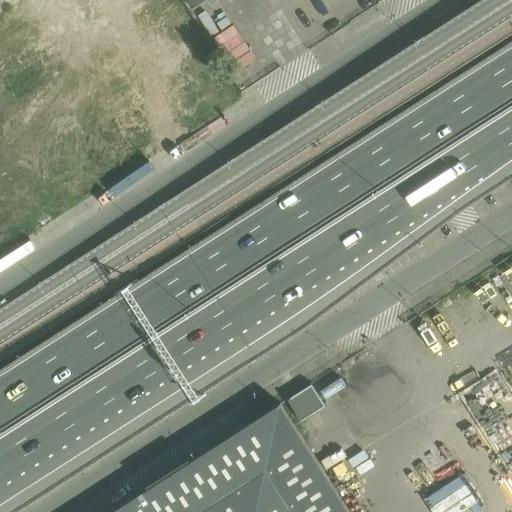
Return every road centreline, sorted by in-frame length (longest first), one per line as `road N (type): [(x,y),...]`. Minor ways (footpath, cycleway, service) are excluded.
road 1 (motorway): [(0,469),(511,140)]
road 2 (tertiary): [(0,341),(511,12)]
road 3 (motorway): [(511,72),(0,400)]
road 4 (tertiary): [(506,0),(0,325)]
road 5 (unclassified): [(511,213),(46,511)]
road 6 (unclassified): [(0,290),(455,0)]
